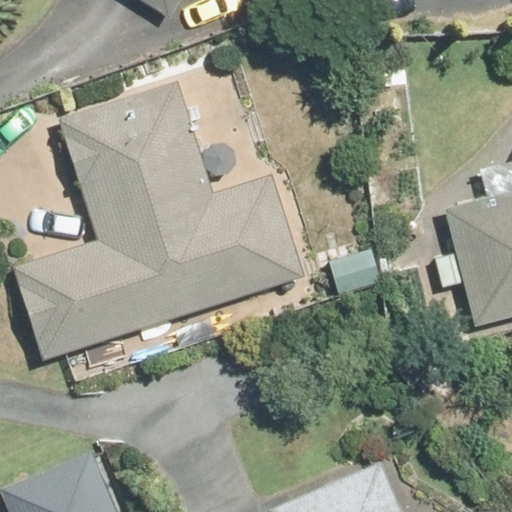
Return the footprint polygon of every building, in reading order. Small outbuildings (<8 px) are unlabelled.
[(134,0),(162,17),(172,0),(134,0)] [(1,265),(29,353),(288,271),(257,171),(205,188),(170,79),(48,118),(86,238),(1,265)] [(511,187),(432,208),(462,322),(511,309),(511,187)] [(101,511),(77,454),(0,485),(0,511),(101,511)] [(394,511),(374,463),(265,508),(266,511),(394,511)]
